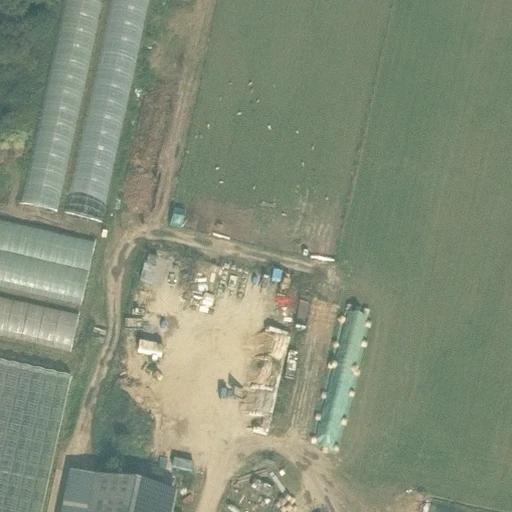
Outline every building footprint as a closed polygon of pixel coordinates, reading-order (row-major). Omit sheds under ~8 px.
[(61,0),(27,207),(58,212),(64,179),(54,177),(57,159),(74,161),(100,0),(61,0)] [(131,90),(147,0),(112,0),(92,111),(107,114),(104,127),(117,130),(124,89),(131,90)] [(93,180),(90,192),(105,195),(107,182),(93,180)] [(69,217),(100,217),(100,198),(69,198),(69,217)] [(0,285),(84,299),(94,236),(0,220),(0,285)] [(0,296),(0,334),(72,349),(79,312),(0,296)] [(0,511),(40,511),(70,380),(0,364),(0,511)] [(66,511),(87,511),(95,481),(74,477),(66,511)] [(87,511),(171,511),(174,499),(95,481),(87,511)]
